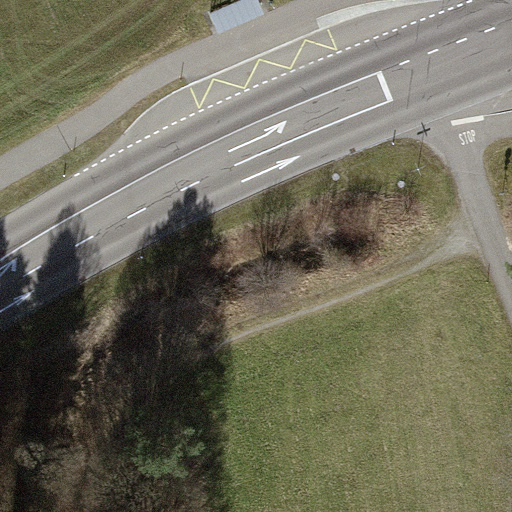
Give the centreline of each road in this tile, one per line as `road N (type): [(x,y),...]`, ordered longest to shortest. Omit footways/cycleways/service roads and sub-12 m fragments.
road 1 (secondary): [(511,40),(241,149),(0,277)]
road 2 (track): [(95,511),(116,408),(150,368),(491,229)]
road 3 (track): [(440,67),(511,282)]
